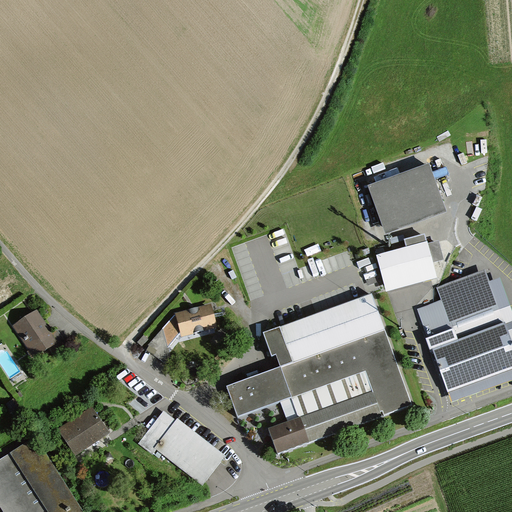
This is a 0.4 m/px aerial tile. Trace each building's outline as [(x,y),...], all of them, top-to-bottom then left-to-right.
[(447,214),(429,167),(369,189),(387,236),(447,214)] [(406,249),(376,257),(386,295),(438,281),(434,265),(444,262),(439,241),(426,244),(424,237),(404,242),(406,249)] [(484,270),(436,287),(441,301),(417,309),(451,403),(511,380),(511,309),(501,278),(488,283),(484,270)] [(371,297),(264,336),(273,358),(276,357),(280,369),(227,389),(238,419),(281,403),(288,424),(269,431),(278,456),(411,407),(371,297)] [(211,304),(175,313),(182,338),(218,329),(211,304)] [(37,310),(12,326),(34,360),(48,351),(52,356),(68,345),(56,328),(52,331),(37,310)] [(155,362),(172,356),(168,347),(164,349),(159,337),(151,340),(154,347),(150,348),(155,362)] [(20,407),(14,399),(6,404),(12,413),(20,407)] [(109,435),(91,408),(57,431),(75,458),(109,435)] [(198,438),(164,412),(138,444),(153,457),(158,451),(202,487),(225,459),(198,438)] [(80,511),(35,440),(0,461),(0,508),(2,511),(80,511)]
